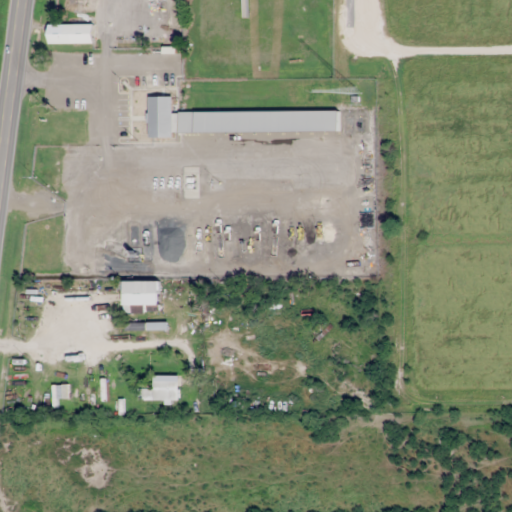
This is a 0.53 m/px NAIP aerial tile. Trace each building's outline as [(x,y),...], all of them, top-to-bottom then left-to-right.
[(93,24),(48,24),(48,43),(93,43),(93,24)] [(179,111),(179,132),(339,131),(339,110),(179,111)] [(83,138),(83,113),(64,113),(64,138),(83,138)] [(158,281),(124,281),(124,308),(144,308),(144,309),(158,309),(158,281)] [(138,400),(179,400),(179,376),(153,376),(153,388),(138,388),(138,400)]
